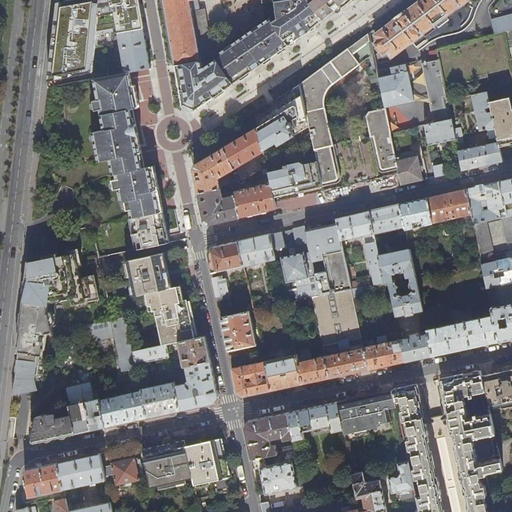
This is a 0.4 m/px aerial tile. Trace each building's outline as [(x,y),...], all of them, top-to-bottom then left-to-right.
[(51,58),(50,70),(90,63),(95,76),(109,74),(110,48),(110,43),(95,42),(96,32),(115,29),(115,30),(119,29),(122,13),(124,0),(57,0),(57,11),(53,40),(51,58)] [(163,0),(176,64),(201,60),(199,48),(193,10),(199,9),(198,0),(163,0)] [(202,64),(201,60),(176,64),(178,79),(181,79),(183,86),(180,87),(184,105),(195,110),(223,91),(242,78),(241,75),(251,68),(253,70),(262,64),(272,57),(270,55),(278,49),(280,52),(292,44),(302,36),(300,33),(307,28),(310,31),(323,20),(341,6),(343,7),(347,4),(351,0),(278,0),(275,0),(277,12),(202,64)] [(388,52),(392,56),(412,41),(412,42),(423,34),(422,33),(460,5),(460,6),(467,0),(420,0),(406,11),(405,11),(395,18),(395,19),(375,34),(379,39),(375,42),(378,46),(376,48),(379,52),(381,51),(384,55),(388,52)] [(205,7),(199,9),(193,10),(199,48),(212,46),(205,7)] [(511,29),(511,14),(494,19),(498,33),(504,31),(511,29)] [(130,70),(151,67),(148,48),(144,27),(141,28),(123,31),(119,32),(125,71),(130,70)] [(498,33),(437,49),(445,87),(511,69),(511,64),(510,57),(504,31),(498,33)] [(323,185),(337,182),(340,180),(341,178),(340,175),(325,105),(324,100),(324,97),(325,93),(327,89),(330,86),(334,82),(374,53),(369,32),(300,83),(312,138),(317,161),(323,185)] [(433,115),(435,122),(448,119),(448,118),(444,97),(447,96),(445,87),(437,49),(433,50),(434,56),(422,59),(431,103),(430,103),(433,115)] [(125,71),(95,77),(98,98),(94,99),(95,109),(100,108),(104,128),(93,130),(98,160),(109,158),(112,173),(115,173),(116,177),(111,178),(113,188),(117,188),(120,201),(123,200),(125,209),(128,209),(130,217),(162,211),(162,210),(159,195),(154,165),(144,167),(139,138),(133,108),(141,107),(137,85),(133,85),(132,81),(130,70),(125,71)] [(408,71),(379,77),(385,106),(414,100),(408,71)] [(256,117),(258,127),(263,150),(276,142),(281,150),(293,143),(312,138),(300,83),(292,88),(292,90),(284,95),(284,97),(280,99),(277,101),(276,104),(268,108),(268,110),(256,117)] [(490,138),(498,136),(490,101),(488,91),(472,95),(480,130),(488,128),(490,138)] [(511,99),(511,97),(490,101),(498,136),(499,141),(499,143),(505,142),(511,140),(511,99)] [(396,157),(386,107),(381,108),(381,107),(378,107),(378,109),(370,111),(367,115),(378,166),(379,168),(380,169),(382,171),(385,171),(398,168),(396,157)] [(430,144),(456,138),(454,128),(452,118),(448,118),(448,119),(435,122),(425,124),(430,144)] [(503,160),(499,143),(499,141),(466,148),(461,126),(454,128),(456,138),(463,170),(481,165),(503,160)] [(240,138),(225,147),(235,168),(237,167),(237,166),(263,151),(263,150),(258,127),(240,138)] [(197,180),(200,192),(221,187),(219,179),(215,178),(216,175),(220,176),(235,168),(225,147),(197,164),(195,169),(197,180)] [(399,157),(396,157),(398,168),(399,172),(399,173),(401,184),(413,181),(423,179),(418,156),(400,160),(399,157)] [(324,190),(323,185),(317,161),(304,164),(300,162),(284,165),(285,168),(268,171),(270,182),(275,200),(294,196),(293,193),(295,190),(302,189),(304,194),(324,190)] [(436,176),(446,173),(444,163),(434,165),(436,176)] [(251,181),(264,173),(262,169),(249,177),(251,181)] [(511,177),(499,180),(504,203),(511,201),(511,208),(506,210),(507,216),(511,215),(511,177)] [(500,211),(506,210),(504,203),(499,180),(475,186),(466,188),(472,214),(472,218),(478,217),(479,222),(487,221),(501,218),(500,211)] [(276,207),(275,200),(270,182),(267,183),(246,188),(245,187),(241,188),(241,189),(235,191),(235,193),(240,215),(256,211),(276,207)] [(220,220),(240,215),(235,193),(234,193),(234,195),(226,197),(223,202),(221,200),(223,197),(221,187),(200,192),(206,218),(211,222),(220,220)] [(427,197),(433,223),(472,214),(466,188),(445,193),(427,197)] [(406,229),(433,223),(427,197),(414,200),(400,203),(406,229)] [(407,234),(406,229),(400,203),(385,207),(370,210),(375,233),(397,228),(398,233),(401,235),(407,234)] [(379,255),(375,233),(370,210),(353,214),(337,218),(338,222),(341,240),(364,235),(374,280),(364,282),(364,286),(385,281),(379,255)] [(164,224),(162,211),(130,217),(136,248),(168,242),(167,237),(164,224)] [(511,242),(511,215),(507,216),(502,217),(507,243),(511,242)] [(495,254),(487,221),(479,222),(474,224),(481,258),(495,254)] [(347,267),(341,240),(338,222),(323,225),(305,229),(308,242),(310,250),(313,264),(319,295),(352,288),(350,282),(349,276),(347,267)] [(300,243),(308,242),(305,229),(304,225),(294,228),(297,241),(300,243)] [(282,230),(271,233),(274,248),(284,246),(285,246),(285,244),(282,230)] [(274,248),(271,233),(252,237),(212,246),(208,253),(212,273),(276,258),(274,248)] [(410,248),(379,255),(385,281),(390,280),(396,279),(395,273),(409,270),(410,276),(412,275),(416,274),(410,248)] [(310,250),(302,252),(305,265),(313,264),(310,250)] [(135,295),(146,293),(172,286),(172,285),(169,286),(167,278),(166,276),(163,277),(162,272),(165,271),(161,252),(128,260),(135,295)] [(286,302),(312,297),(319,295),(313,264),(305,265),(302,252),(281,257),(286,281),(282,282),(286,302)] [(38,387),(37,381),(43,353),(46,353),(46,348),(47,348),(49,331),(54,331),(53,312),(54,300),(76,298),(77,308),(104,304),(100,280),(87,281),(83,257),(65,259),(64,254),(49,255),(48,258),(39,261),(34,260),(31,280),(32,280),(30,294),(29,294),(20,351),(23,351),(23,356),(19,356),(17,370),(20,370),(20,376),(16,376),(14,388),(22,388),(23,391),(38,387)] [(487,288),(511,282),(511,256),(482,263),(487,288)] [(424,310),(416,274),(412,275),(413,280),(412,283),(414,290),(412,292),(409,293),(406,294),(404,292),(403,285),(400,283),(399,278),(396,279),(390,280),(397,316),(424,310)] [(222,275),(213,277),(215,286),(218,300),(230,297),(225,277),(222,278),(222,275)] [(163,342),(163,344),(166,343),(178,340),(196,336),(192,320),(188,299),(181,300),(178,285),(172,286),(146,293),(148,305),(151,305),(153,310),(155,310),(159,328),(163,327),(166,342),(163,342)] [(360,286),(359,287),(352,288),(353,295),(361,293),(360,286)] [(341,351),(324,355),(329,377),(349,373),(369,368),(364,346),(351,349),(349,339),(362,337),(353,295),(352,288),(319,295),(312,297),(322,345),(339,341),(341,351)] [(511,301),(491,306),(493,314),(498,340),(511,337),(511,301)] [(250,310),(221,316),(225,335),(228,350),(257,344),(250,310)] [(427,328),(428,329),(433,354),(462,348),(498,340),(493,314),(427,328)] [(88,323),(83,325),(87,342),(115,336),(120,358),(118,358),(120,366),(122,366),(123,370),(130,369),(134,386),(137,385),(137,386),(141,385),(137,363),(134,350),(127,315),(111,318),(114,329),(91,333),(88,323)] [(426,333),(402,338),(407,360),(420,357),(433,354),(428,329),(425,330),(426,333)] [(206,334),(196,336),(178,340),(183,365),(185,364),(211,359),(208,347),(206,334)] [(378,343),(364,346),(369,368),(387,364),(407,360),(402,338),(388,341),(387,334),(377,337),(378,343)] [(163,344),(134,350),(137,363),(143,362),(144,365),(151,363),(151,360),(156,359),(157,362),(164,360),(163,357),(169,356),(166,343),(163,344)] [(255,393),(271,390),(265,360),(244,364),(241,352),(229,355),(237,392),(243,396),(255,393)] [(297,353),(265,360),(271,390),(287,386),(303,382),(299,360),(297,353)] [(324,355),(299,360),(303,382),(316,380),(329,377),(324,355)] [(215,381),(211,359),(185,364),(188,378),(187,381),(175,384),(180,409),(198,406),(214,402),(218,395),(215,381)] [(487,394),(489,405),(511,399),(511,368),(502,370),(483,374),(486,390),(487,394)] [(488,511),(485,496),(487,495),(485,485),(483,486),(482,481),(480,480),(481,478),(481,476),(486,475),(486,472),(503,468),(501,457),(478,462),(473,438),(495,434),(491,412),(478,415),(478,413),(475,413),(475,416),(469,417),(465,395),(471,394),(471,396),(474,395),(474,393),(486,390),(483,374),(482,370),(457,375),(442,378),(447,403),(445,404),(452,434),(454,434),(461,470),(460,470),(464,493),(466,493),(469,511),(488,511)] [(163,413),(180,409),(175,384),(174,380),(163,383),(162,381),(159,381),(160,384),(142,387),(142,390),(148,416),(163,413)] [(444,511),(442,499),(443,498),(438,475),(437,475),(429,439),(430,439),(427,423),(424,408),(423,409),(419,391),(418,384),(405,386),(394,389),(396,400),(401,400),(402,401),(404,402),(403,405),(404,409),(401,410),(403,420),(407,420),(410,438),(407,438),(410,449),(412,449),(416,467),(413,468),(416,478),(419,478),(423,496),(419,496),(422,507),(424,507),(425,511),(444,511)] [(394,389),(383,391),(384,394),(386,393),(388,402),(396,400),(394,389)] [(126,421),(148,416),(142,390),(99,399),(105,426),(126,421)] [(364,395),(364,398),(371,428),(380,426),(379,423),(392,420),(389,408),(398,406),(396,400),(388,402),(386,393),(384,394),(383,391),(376,393),(364,395)] [(490,409),(489,405),(487,394),(482,395),(485,410),(490,409)] [(348,402),(338,404),(343,429),(345,433),(371,428),(364,398),(359,399),(359,396),(350,398),(347,399),(348,402)] [(90,429),(105,426),(99,399),(99,397),(70,404),(72,414),(76,432),(90,429)] [(311,407),(288,412),(294,438),(294,439),(305,437),(304,431),(331,425),(333,431),(343,429),(338,404),(337,401),(311,407)] [(55,437),(76,432),(72,414),(57,417),(56,412),(37,416),(32,442),(55,437)] [(245,427),(252,458),(265,455),(278,452),(276,442),(272,442),(272,439),(280,437),(281,441),(294,438),(288,412),(272,416),(249,421),(245,427)] [(204,441),(187,445),(194,477),(195,484),(230,477),(221,437),(204,441)] [(495,455),(500,454),(496,437),(492,438),(495,455)] [(152,447),(143,449),(151,487),(194,477),(187,445),(186,444),(178,446),(177,442),(176,442),(177,445),(172,446),(171,443),(165,444),(163,445),(164,449),(160,449),(159,446),(158,446),(159,449),(153,451),(152,447)] [(77,458),(59,462),(64,489),(106,479),(103,466),(100,453),(77,458)] [(266,494),(304,486),(302,478),(297,479),(293,460),(267,465),(265,455),(252,458),(254,469),(261,467),(266,494)] [(112,465),(103,466),(106,479),(107,484),(116,483),(117,484),(118,484),(121,486),(126,485),(126,482),(140,479),(137,464),(141,463),(140,459),(138,459),(138,457),(136,458),(135,457),(120,460),(112,462),(112,465)] [(392,492),(415,488),(409,460),(398,462),(400,471),(399,474),(389,476),(392,492)] [(40,466),(26,469),(25,476),(29,496),(61,489),(62,495),(62,499),(58,500),(57,496),(54,497),(57,511),(69,511),(64,489),(59,462),(40,466)] [(388,511),(381,478),(369,481),(366,479),(364,470),(353,473),(358,497),(365,496),(365,498),(364,500),(365,501),(365,503),(366,506),(368,509),(361,510),(361,511),(388,511)] [(494,510),(511,508),(511,490),(490,491),(494,510)] [(113,511),(110,494),(106,495),(107,502),(69,511),(113,511)] [(309,511),(308,503),(288,507),(288,511),(283,511),(283,508),(271,511),(269,501),(262,503),(263,511),(309,511)] [(361,508),(361,510),(368,509),(366,506),(365,503),(365,501),(359,502),(361,508)]
